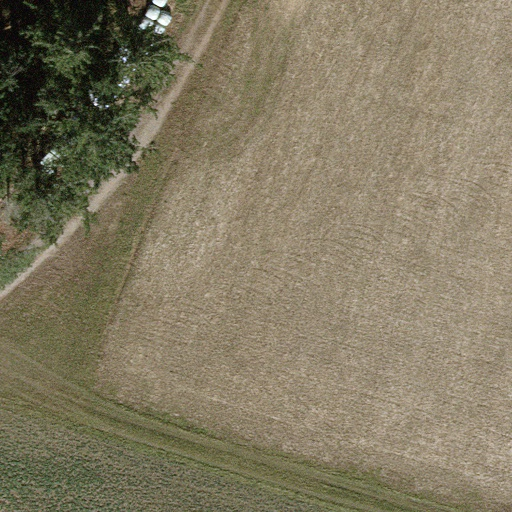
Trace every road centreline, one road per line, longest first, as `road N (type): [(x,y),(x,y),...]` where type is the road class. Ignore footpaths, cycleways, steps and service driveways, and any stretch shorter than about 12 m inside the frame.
road 1 (track): [(0,384),(416,511)]
road 2 (track): [(0,294),(54,249),(217,0)]
